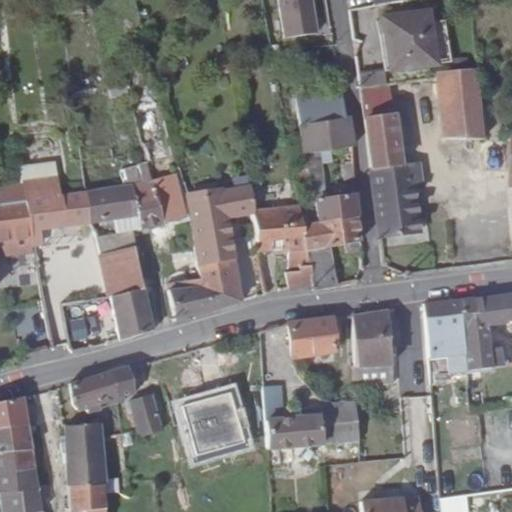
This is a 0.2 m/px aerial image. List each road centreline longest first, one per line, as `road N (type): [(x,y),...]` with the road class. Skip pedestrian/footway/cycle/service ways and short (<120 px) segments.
road 1 (residential): [(0,386),(257,314),(511,276)]
road 2 (track): [(418,104),(431,192),(511,203)]
